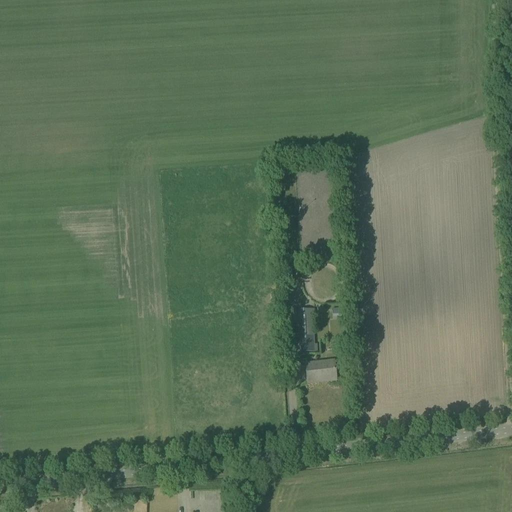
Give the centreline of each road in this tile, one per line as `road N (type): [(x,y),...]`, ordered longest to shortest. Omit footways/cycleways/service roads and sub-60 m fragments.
road 1 (unclassified): [(0,487),(511,429)]
road 2 (track): [(492,0),(511,429)]
